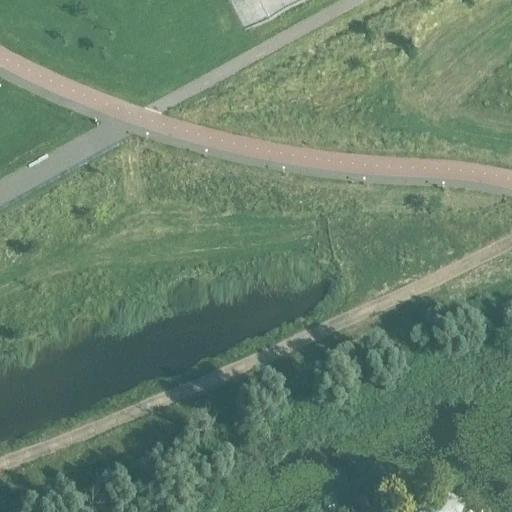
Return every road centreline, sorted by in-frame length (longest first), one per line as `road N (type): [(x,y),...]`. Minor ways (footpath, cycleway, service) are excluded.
road 1 (motorway): [(0,185),(336,0)]
road 2 (motorway): [(0,139),(252,0)]
road 3 (motorway): [(0,82),(147,0)]
